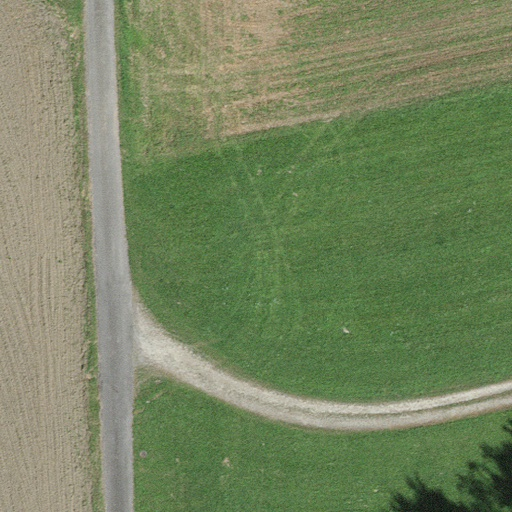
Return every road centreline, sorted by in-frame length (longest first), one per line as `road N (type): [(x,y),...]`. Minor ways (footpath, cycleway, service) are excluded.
road 1 (track): [(124,511),(103,0)]
road 2 (track): [(113,268),(220,372),(399,413),(511,385)]
